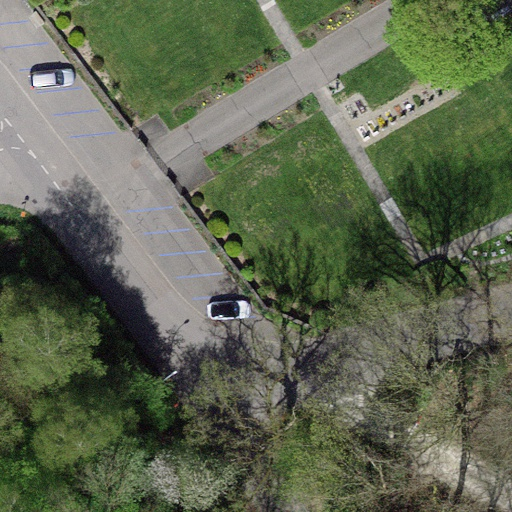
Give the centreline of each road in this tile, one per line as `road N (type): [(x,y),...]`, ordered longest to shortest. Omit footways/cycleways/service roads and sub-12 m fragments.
road 1 (track): [(192,389),(339,405),(511,495)]
road 2 (residential): [(192,389),(511,306)]
road 3 (residential): [(18,133),(192,389)]
road 4 (unclassified): [(192,389),(276,511)]
